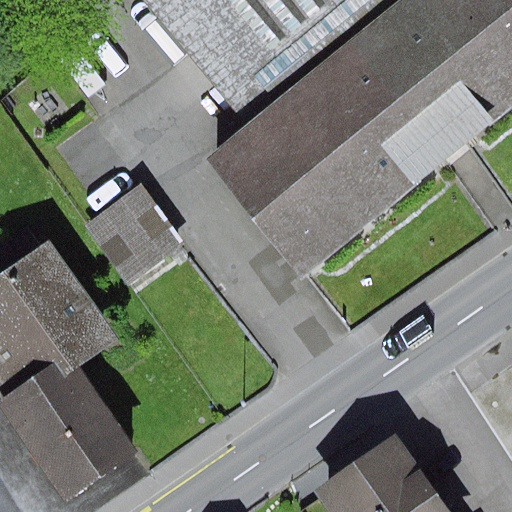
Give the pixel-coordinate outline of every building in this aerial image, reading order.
[(169,0),(268,125),(426,0),(169,0)] [(511,0),(448,0),(239,162),(335,286),(511,149),(511,0)] [(94,35),(63,59),(105,112),(136,88),(94,35)] [(163,187),(103,229),(149,293),(208,251),(163,187)] [(1,412),(62,498),(147,437),(94,363),(132,336),(64,241),(0,286),(0,359),(25,395),(1,412)] [(486,511),(445,441),(355,493),(366,511),(486,511)]
